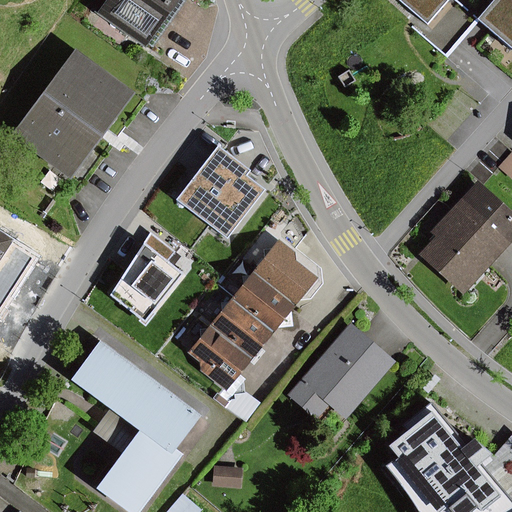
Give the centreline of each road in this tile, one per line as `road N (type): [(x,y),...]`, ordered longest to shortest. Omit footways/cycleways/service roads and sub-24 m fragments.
road 1 (unclassified): [(511,404),(418,330),(346,243),(308,177),(259,46)]
road 2 (residential): [(0,406),(49,304),(219,82),(259,46)]
road 3 (unknown): [(362,264),(264,387)]
